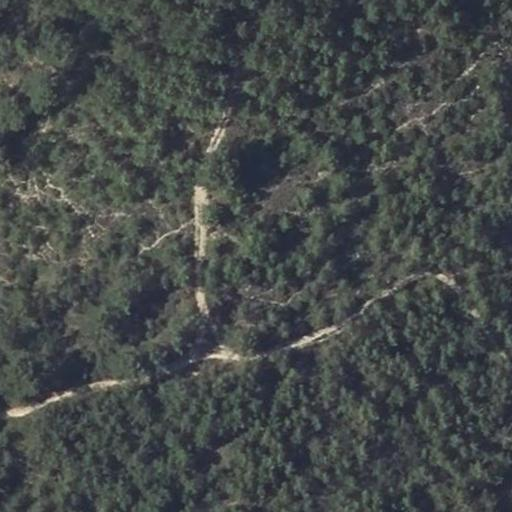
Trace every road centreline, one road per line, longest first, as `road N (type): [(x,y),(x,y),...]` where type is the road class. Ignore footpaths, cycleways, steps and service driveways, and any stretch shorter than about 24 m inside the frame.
road 1 (track): [(511,369),(478,309),(433,278),(415,276),(268,350),(211,353),(63,394),(0,400)]
road 2 (track): [(211,353),(200,262),(206,168),(238,106),(249,34),(275,0)]
